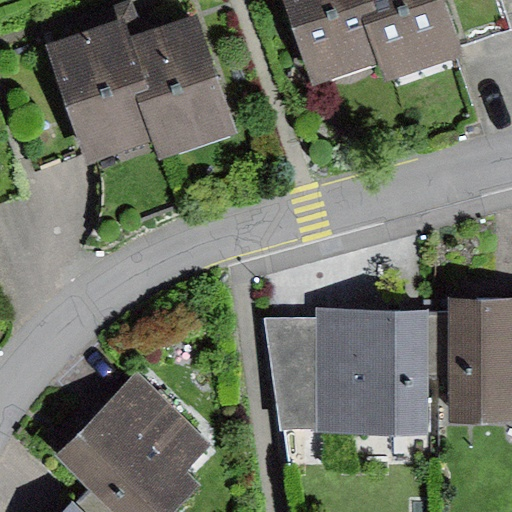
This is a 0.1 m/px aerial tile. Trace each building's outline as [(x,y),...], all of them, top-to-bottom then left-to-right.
[(286,0),(314,80),(382,57),(362,0),(286,0)] [(464,47),(448,0),(362,0),(382,57),(386,73),(464,47)] [(238,126),(198,7),(120,33),(153,132),(160,152),(238,126)] [(87,155),(153,132),(120,33),(113,15),(47,37),(87,155)] [(511,290),(451,290),(451,417),(511,416),(511,290)] [(429,304),(317,305),(318,316),(265,314),(277,429),(316,428),(317,432),(432,428),(429,304)] [(207,442),(138,372),(58,450),(119,511),(169,511),(203,478),(187,462),(207,442)] [(83,511),(71,499),(57,511),(83,511)]
